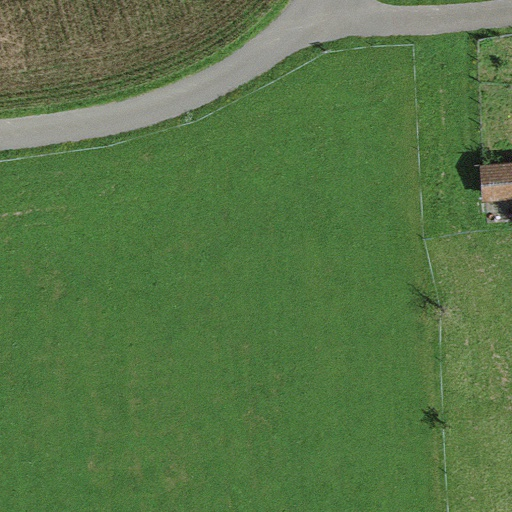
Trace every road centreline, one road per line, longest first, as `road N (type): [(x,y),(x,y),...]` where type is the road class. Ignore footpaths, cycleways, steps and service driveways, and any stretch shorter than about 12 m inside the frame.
road 1 (track): [(313,11),(205,91),(98,131),(0,142)]
road 2 (track): [(313,11),(381,27),(511,17)]
